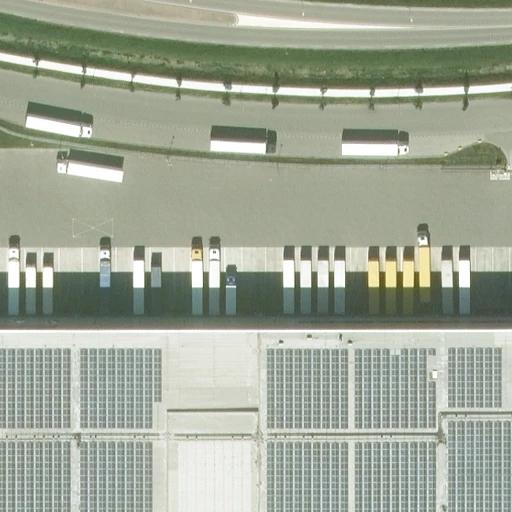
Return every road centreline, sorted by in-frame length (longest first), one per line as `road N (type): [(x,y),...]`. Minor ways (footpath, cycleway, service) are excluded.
road 1 (unclassified): [(0,86),(251,123),(511,116)]
road 2 (secondary): [(0,2),(237,37),(285,22)]
road 3 (secondary): [(511,26),(285,22)]
